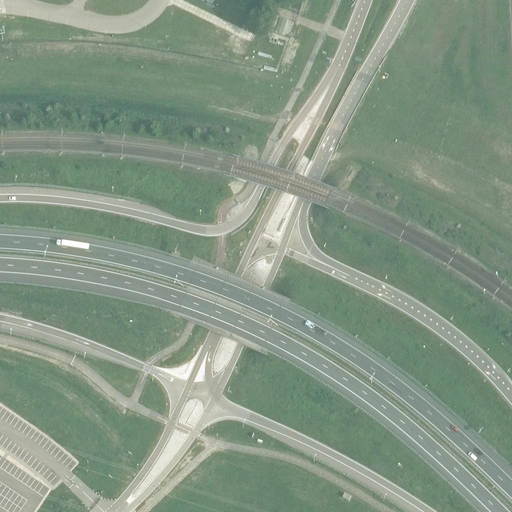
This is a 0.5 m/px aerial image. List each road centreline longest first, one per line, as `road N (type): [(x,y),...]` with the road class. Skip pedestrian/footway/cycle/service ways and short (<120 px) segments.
road 1 (motorway): [(511,489),(394,384),(278,313),(135,261),(0,241)]
road 2 (motorway): [(0,264),(134,284),(268,334),(385,407),(499,511)]
road 3 (motorway): [(337,70),(233,225),(205,231),(89,204),(0,198)]
road 4 (motorway): [(213,401),(306,441),(429,511)]
road 5 (unclassified): [(300,208),(407,0)]
road 6 (motorway): [(511,399),(421,317),(325,269)]
road 7 (unclassified): [(337,70),(248,251)]
road 8 (motorway): [(0,317),(74,338),(187,388)]
road 9 (unclassified): [(213,401),(281,249)]
road 10 (unclassified): [(248,251),(187,388)]
road 11 (unclassified): [(120,511),(166,471),(213,401)]
road 12 (unclassified): [(187,388),(115,511)]
